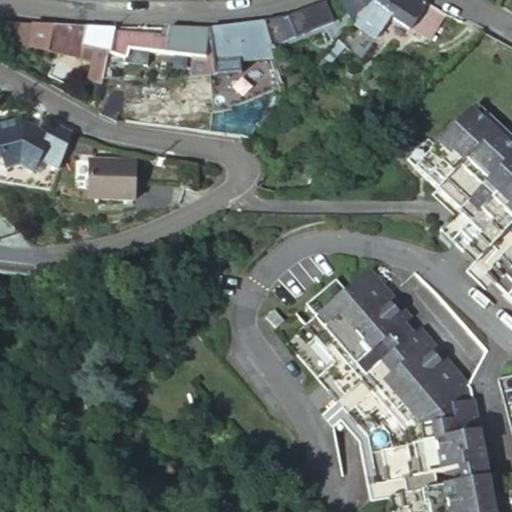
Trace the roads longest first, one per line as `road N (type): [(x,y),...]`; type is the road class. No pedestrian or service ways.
road 1 (residential): [(511,341),(416,256),(329,239),(283,249),(240,314),(350,511)]
road 2 (residential): [(0,71),(113,126),(235,152),(246,170),(238,190),(214,210),(87,256),(0,249)]
road 3 (residential): [(290,0),(206,12),(30,0)]
road 4 (unknown): [(131,511),(109,460),(114,426),(151,406),(177,406),(211,425)]
